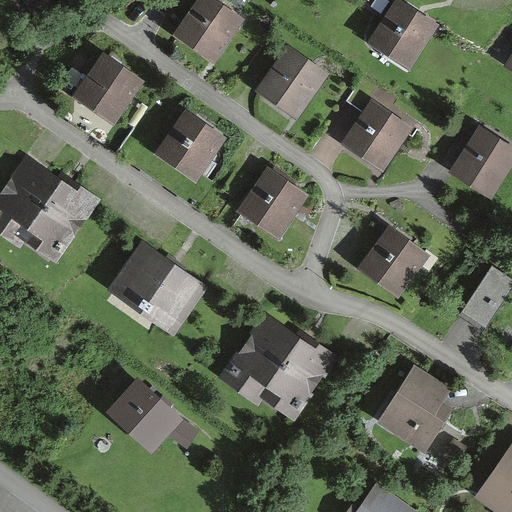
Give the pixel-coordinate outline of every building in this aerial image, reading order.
[(245,17),(223,0),(195,0),(172,32),(215,64),(245,17)] [(436,23),(399,0),(398,0),(372,38),(409,62),(436,23)] [(330,72),(288,43),(255,88),(297,117),(330,72)] [(147,79),(104,49),(73,93),(114,122),(147,79)] [(408,125),(372,101),(347,138),(382,162),(408,125)] [(227,136),(185,106),(153,151),(196,181),(227,136)] [(511,164),(511,144),(479,123),(449,170),(492,198),(511,164)] [(63,176),(26,154),(0,189),(0,231),(21,246),(25,239),(57,261),(102,198),(65,172),(63,176)] [(308,193),(267,164),(236,207),(279,236),(308,193)] [(431,253),(389,224),(357,265),(399,296),(431,253)] [(208,284),(142,240),(109,287),(174,333),(208,284)] [(511,287),(511,279),(492,266),(460,311),(484,328),(511,287)] [(300,333),(266,311),(218,376),(259,404),(263,396),(295,419),(339,355),(302,330),(300,333)] [(452,388),(414,364),(377,418),(425,450),(454,407),(444,400),(452,388)] [(185,416),(139,374),(106,408),(151,450),(168,434),(187,447),(200,430),(183,418),(185,416)] [(511,511),(511,442),(475,493),(503,511),(511,511)] [(418,511),(420,510),(376,482),(358,505),(352,501),(344,511),(418,511)]
